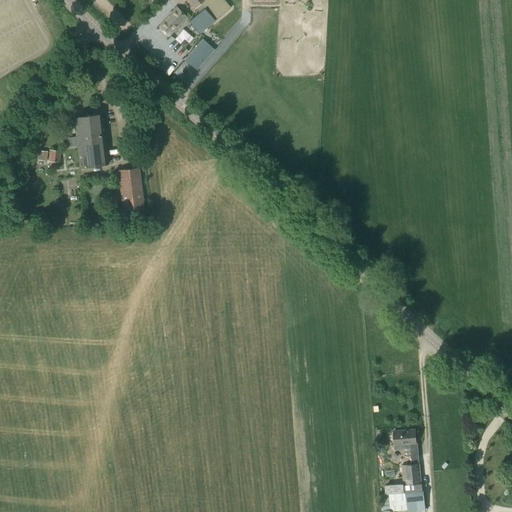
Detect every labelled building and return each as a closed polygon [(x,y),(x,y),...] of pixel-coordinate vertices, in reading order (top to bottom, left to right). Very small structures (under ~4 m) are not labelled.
[(224,0),(186,0),(194,9),(195,7),(199,12),(189,21),(199,33),(226,10),(230,7),(224,0)] [(187,17),(177,6),(158,26),(169,37),(187,17)] [(175,38),(185,47),(194,37),(184,28),(175,38)] [(203,40),(186,60),(197,69),(214,49),(203,40)] [(108,163),(107,152),(102,113),(73,117),(76,136),(68,137),(69,147),(77,146),(79,167),(108,163)] [(59,162),(60,152),(60,151),(50,150),(49,160),(50,161),(50,165),(57,166),(58,162),(59,162)] [(144,207),(139,167),(118,170),(122,210),(144,207)] [(416,429),(394,431),(395,446),(410,445),(412,464),(401,465),(403,484),(385,485),(385,494),(380,494),(381,511),(394,511),(407,510),(407,511),(409,511),(425,510),(423,490),(405,492),(404,485),(422,483),(420,463),(419,463),(418,443),(417,443),(416,429)]
